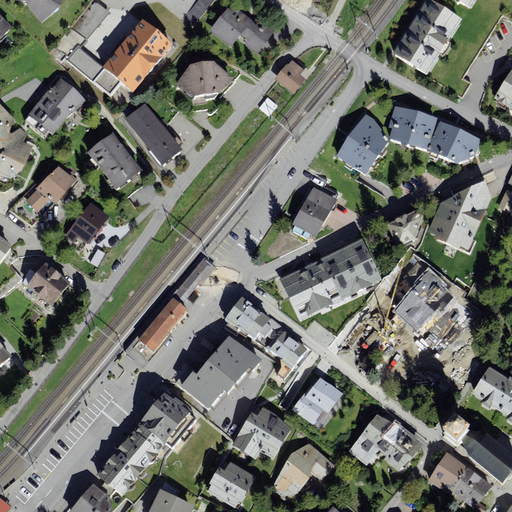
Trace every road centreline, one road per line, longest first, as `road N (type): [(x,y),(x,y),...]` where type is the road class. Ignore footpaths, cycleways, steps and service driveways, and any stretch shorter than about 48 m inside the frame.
road 1 (residential): [(102,299),(279,63),(318,30)]
road 2 (residential): [(511,154),(266,270),(227,279)]
road 3 (residential): [(227,279),(31,511)]
road 4 (residential): [(227,279),(438,442)]
road 5 (residential): [(369,66),(227,279)]
road 6 (unknown): [(146,378),(128,365),(120,369),(36,461),(32,470),(47,494)]
road 7 (residential): [(0,433),(102,299)]
road 8 (residential): [(511,135),(369,66)]
road 9 (residential): [(102,299),(0,220)]
